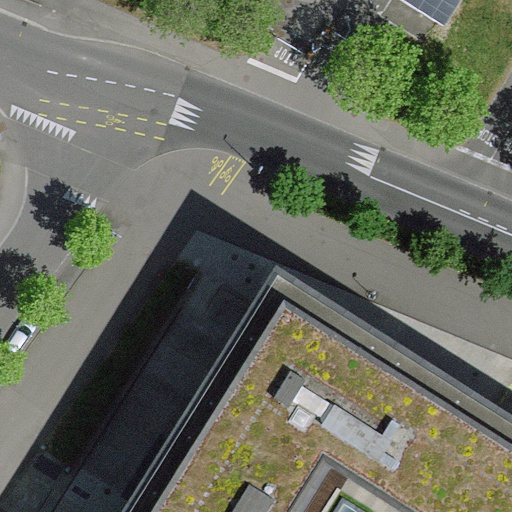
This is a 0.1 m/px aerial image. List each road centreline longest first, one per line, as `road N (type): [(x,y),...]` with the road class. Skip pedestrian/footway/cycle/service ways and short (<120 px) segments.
road 1 (tertiary): [(141,90),(255,127),(511,234)]
road 2 (unclassified): [(141,90),(0,291)]
road 3 (tertiary): [(0,48),(141,90)]
